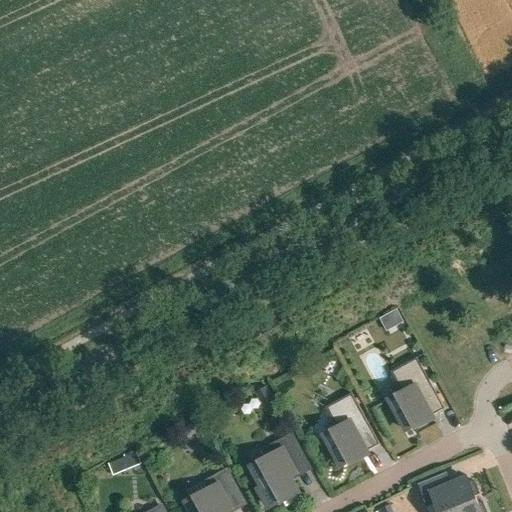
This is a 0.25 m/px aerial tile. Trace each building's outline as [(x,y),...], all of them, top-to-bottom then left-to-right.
[(396,311),(381,319),(387,331),(403,322),(396,311)] [(390,372),(402,393),(389,400),(405,430),(444,409),(416,358),(390,372)] [(255,391),(267,413),(279,407),(268,384),(255,391)] [(325,407),(337,429),(324,436),(340,466),(379,444),(351,393),(325,407)] [(196,432),(199,438),(204,436),(195,421),(181,430),(186,438),(196,432)] [(308,468),(291,437),(271,448),(275,454),(251,467),(263,488),(259,490),(268,506),(281,500),(281,501),(297,492),(289,478),(308,468)] [(136,454),(124,459),(128,469),(140,464),(136,454)] [(227,511),(243,503),(226,472),(206,483),(210,490),(187,503),(191,511),(227,511)] [(434,503),(437,511),(446,511),(476,500),(474,496),(479,494),(473,480),(469,482),(466,475),(465,475),(466,478),(446,486),(441,475),(418,484),(427,506),(434,503)] [(486,511),(482,502),(478,503),(476,500),(446,511),(486,511)]
